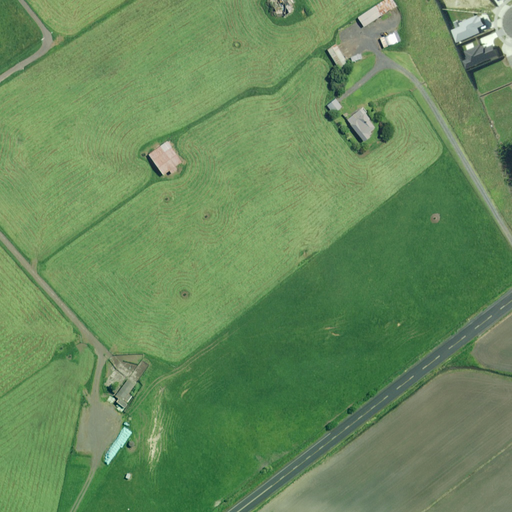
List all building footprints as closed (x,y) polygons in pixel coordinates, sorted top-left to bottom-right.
[(270,0),(276,11),(281,8),(286,15),(294,11),(288,0),(287,0),(270,0)] [(393,0),(384,0),(358,17),(365,26),(391,9),(392,9),(397,5),(393,0)] [(399,36),(398,33),(380,39),(384,48),(401,42),(399,36)] [(328,49),(339,68),(348,63),(337,44),(328,49)] [(336,98),(327,105),(334,113),(342,107),(336,98)] [(347,119),(365,141),(371,137),(370,135),(372,133),(371,131),(376,127),(370,119),(366,113),(367,112),(363,107),(360,110),(353,115),(347,119)] [(149,154),(164,175),(170,170),(172,173),(178,169),(176,166),(182,161),(168,141),(149,154)] [(104,384),(112,390),(123,375),(114,369),(104,384)] [(129,393),(135,383),(128,378),(117,394),(115,395),(119,398),(116,401),(125,407),(127,403),(126,403),(127,401),(128,401),(132,395),(129,393)] [(115,393),(120,386),(117,384),(112,390),(115,393)]
